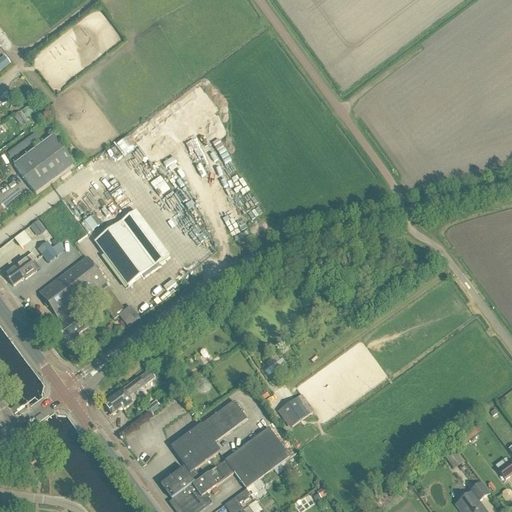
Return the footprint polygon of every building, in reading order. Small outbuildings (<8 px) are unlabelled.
[(5,57),(0,61),(0,73),(11,66),(5,57)] [(14,118),(22,129),(29,124),(26,120),(33,115),(28,108),(14,118)] [(129,136),(114,146),(122,157),(136,147),(129,136)] [(36,197),(75,168),(53,138),(13,167),(36,197)] [(128,289),(169,258),(136,213),(94,244),(128,289)] [(87,234),(101,225),(94,215),(81,224),(87,234)] [(38,231),(41,235),(45,232),(38,223),(30,229),(34,234),(37,232),(38,231)] [(23,232),(13,239),(20,250),(30,243),(23,232)] [(58,258),(59,259),(66,253),(60,245),(52,250),(48,244),(38,252),(48,265),(58,258)] [(35,264),(37,262),(33,256),(11,272),(12,273),(5,278),(9,283),(35,264)] [(58,321),(59,320),(65,315),(64,313),(63,311),(65,310),(66,310),(74,304),(76,307),(76,308),(99,291),(103,298),(98,301),(114,322),(120,318),(128,329),(139,321),(131,309),(125,313),(105,286),(106,285),(87,260),(39,296),(58,321)] [(26,282),(40,271),(35,264),(9,283),(13,289),(25,280),(26,282)] [(65,315),(59,320),(63,326),(56,332),(66,346),(90,328),(80,314),(79,315),(75,309),(76,308),(76,307),(74,304),(66,310),(65,310),(63,311),(64,313),(65,315)] [(285,365),(281,360),(279,361),(276,357),(265,364),(268,369),(263,372),(267,378),(285,365)] [(156,379),(150,372),(140,380),(145,387),(156,379)] [(124,391),(104,406),(112,418),(122,411),(124,413),(138,402),(134,396),(145,387),(140,380),(124,392),(124,391)] [(298,399),(278,414),(290,431),(310,416),(298,399)] [(149,417),(160,408),(156,403),(145,412),(149,417)] [(234,404),(171,449),(190,476),(195,472),(221,454),(214,445),(247,422),(234,404)] [(39,432),(41,436),(48,431),(46,427),(45,428),(39,432)] [(464,447),(478,436),(472,429),(458,440),(464,447)] [(269,431),(211,474),(220,486),(234,476),(246,492),(254,487),(260,482),(273,472),(279,468),(290,460),(269,431)] [(446,460),(454,471),(462,464),(454,453),(446,460)] [(511,477),(511,463),(509,466),(505,461),(495,468),(499,473),(498,474),(505,483),(511,477)] [(279,468),(273,472),(277,477),(283,472),(279,468)] [(184,470),(161,487),(172,502),(195,485),(201,481),(195,472),(190,476),(189,477),(184,470)] [(201,481),(195,485),(204,498),(206,496),(220,486),(211,474),(201,481)] [(260,482),(254,487),(258,493),(264,488),(260,482)] [(204,498),(195,485),(172,502),(179,511),(203,511),(212,506),(206,496),(204,498)] [(469,495),(470,496),(456,507),(459,511),(484,511),(479,505),(489,497),(481,486),(469,495)] [(244,511),(239,505),(242,503),(245,504),(249,501),(249,499),(250,497),(251,498),(258,493),(254,487),(246,492),(224,508),(227,511),(244,511)] [(398,501),(405,500),(403,487),(396,488),(398,501)] [(321,500),(328,496),(323,489),(317,494),(321,500)] [(509,491),(502,492),(505,502),(511,500),(509,491)]
